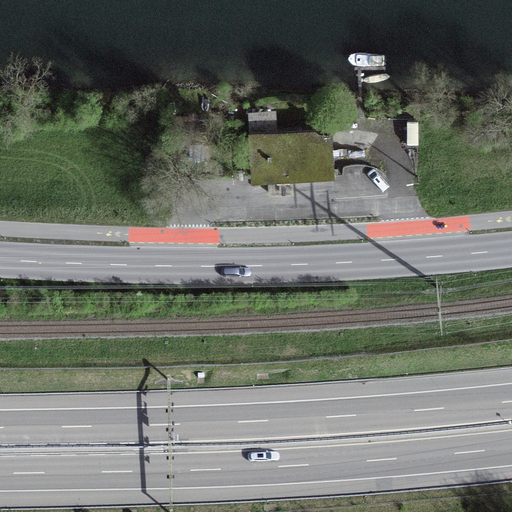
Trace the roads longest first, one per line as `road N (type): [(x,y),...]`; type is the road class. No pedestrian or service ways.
road 1 (motorway): [(0,474),(367,461),(511,447)]
road 2 (motorway): [(511,401),(365,415),(0,428)]
road 3 (primary): [(0,256),(245,265),(511,248)]
